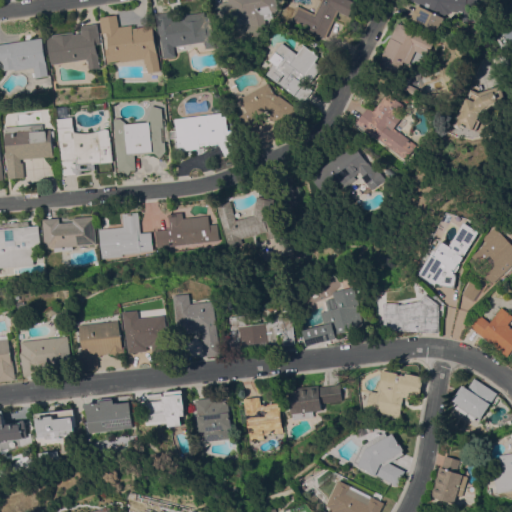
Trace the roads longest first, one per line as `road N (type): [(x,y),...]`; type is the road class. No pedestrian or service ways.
road 1 (residential): [(388,0),(315,132),(280,159),(201,185),(0,205)]
road 2 (residential): [(448,349),(0,400)]
road 3 (residential): [(448,349),(428,484),(410,511)]
